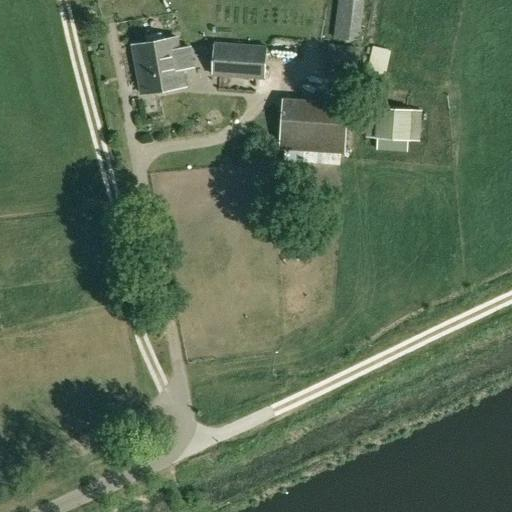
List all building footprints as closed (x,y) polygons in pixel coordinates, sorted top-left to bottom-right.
[(359,41),(364,0),(337,0),(333,37),(359,41)] [(142,93),(186,85),(177,36),(134,44),(142,93)] [(213,72),(247,75),(265,77),(267,46),(261,46),(216,42),(213,72)] [(354,66),(356,46),(327,43),(326,63),(354,66)] [(344,152),(347,103),(283,99),(280,148),(344,152)] [(421,108),(369,105),(367,135),(419,139),(421,108)]
